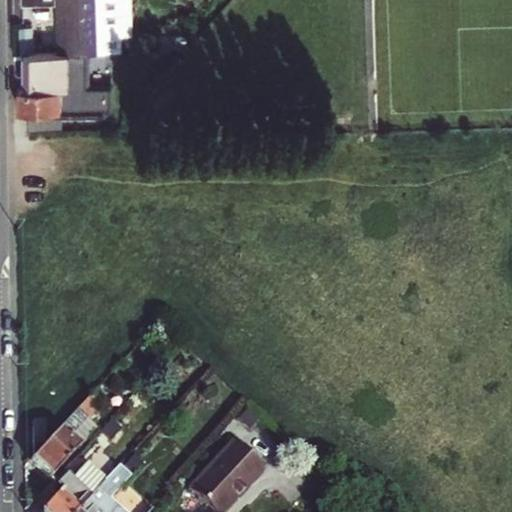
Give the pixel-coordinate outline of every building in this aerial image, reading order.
[(120,11),(119,0),(57,0),(59,51),(88,50),(106,49),(105,12),(120,11)] [(163,35),(163,48),(182,48),(181,34),(163,35)] [(58,60),(88,60),(88,50),(59,51),(58,60)] [(25,86),(19,86),(19,109),(62,109),(62,114),(105,114),(112,107),(112,101),(119,101),(119,87),(112,87),(111,86),(87,86),(88,60),(58,60),(59,51),(23,52),(25,86)] [(92,392),(100,400),(107,394),(99,385),(92,392)] [(100,400),(92,392),(46,442),(31,458),(51,476),(97,426),(90,419),(104,404),(100,400)] [(34,419),(34,442),(46,442),(45,419),(34,419)] [(235,438),(192,486),(220,511),(221,511),(265,465),(235,438)] [(69,471),(60,481),(64,486),(42,510),(41,511),(74,511),(106,479),(87,461),(74,476),(69,471)] [(124,481),(113,471),(106,479),(74,511),(124,511),(109,498),(124,481)]
